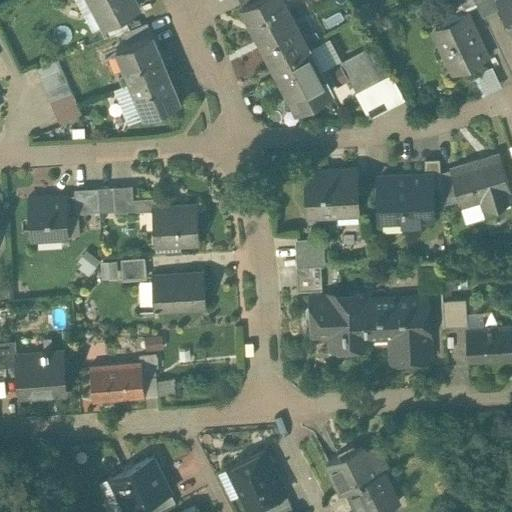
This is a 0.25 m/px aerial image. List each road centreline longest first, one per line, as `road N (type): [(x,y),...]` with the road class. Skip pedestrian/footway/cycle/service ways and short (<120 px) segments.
road 1 (residential): [(511,94),(410,127),(233,140)]
road 2 (residential): [(233,140),(274,412)]
road 3 (residential): [(274,412),(511,396)]
road 4 (residential): [(233,140),(0,158)]
road 5 (residential): [(0,433),(182,420)]
road 6 (residential): [(181,0),(233,140)]
